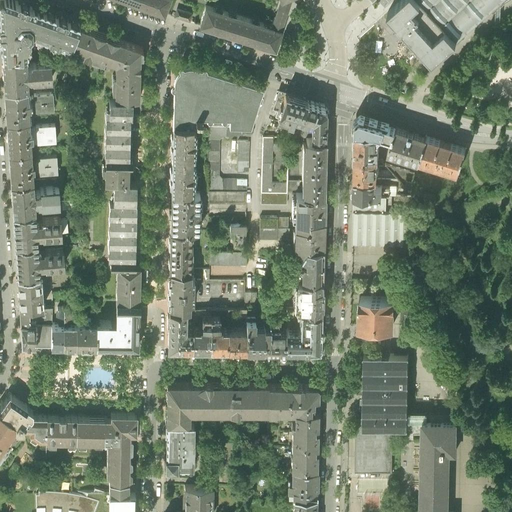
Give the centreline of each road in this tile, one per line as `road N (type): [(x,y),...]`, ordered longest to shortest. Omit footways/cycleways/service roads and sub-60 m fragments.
road 1 (residential): [(337,369),(339,91)]
road 2 (residential): [(337,369),(153,370)]
road 3 (residential): [(165,35),(339,91)]
road 4 (residential): [(511,139),(477,136),(339,91)]
road 5 (unknown): [(153,405),(38,404),(3,377)]
road 6 (residential): [(0,382),(8,346),(0,227)]
road 7 (residential): [(332,511),(337,369)]
road 8 (residential): [(153,370),(150,511)]
